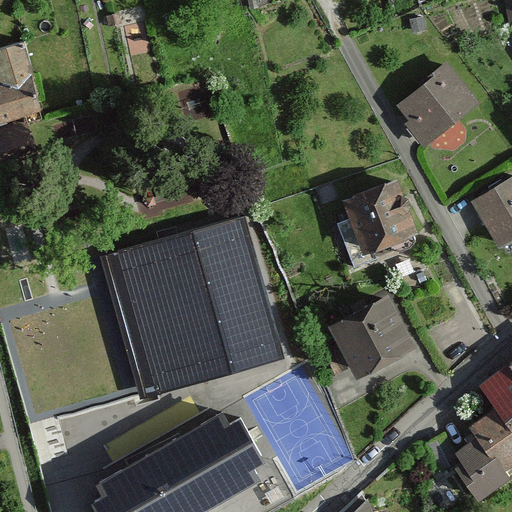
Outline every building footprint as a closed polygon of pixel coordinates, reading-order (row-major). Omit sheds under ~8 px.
[(0,114),(34,105),(13,36),(0,39),(0,114)] [(425,140),(474,97),(442,60),(392,104),(425,140)] [(43,128),(0,141),(0,187),(56,172),(43,128)] [(356,245),(411,225),(390,168),(335,188),(356,245)] [(496,241),(511,232),(511,170),(469,194),(496,241)] [(246,213),(99,254),(140,401),(287,360),(246,213)] [(321,314),(348,367),(408,337),(381,283),(321,314)] [(511,366),(509,363),(486,379),(507,418),(511,415),(511,366)] [(191,394),(106,442),(119,464),(204,416),(191,394)] [(491,503),(511,485),(511,415),(507,418),(498,409),(479,425),(485,445),(459,450),(491,503)] [(189,511),(197,508),(256,474),(249,463),(262,455),(238,412),(226,419),(221,410),(92,482),(99,495),(87,501),(93,511),(189,511)] [(372,511),(367,496),(347,511),(372,511)]
